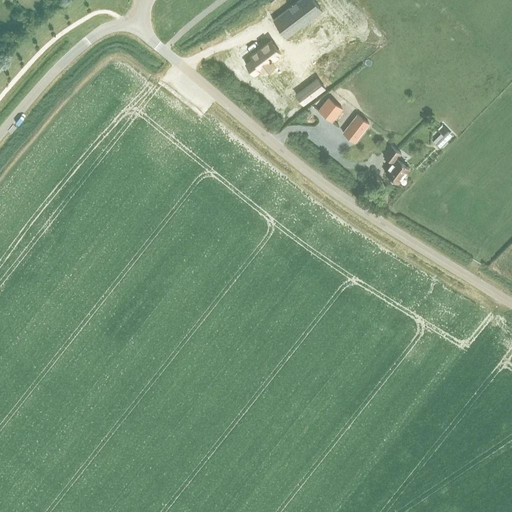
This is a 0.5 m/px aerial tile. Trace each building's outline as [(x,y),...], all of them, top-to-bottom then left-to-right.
[(313,0),(298,0),(272,20),(286,38),(322,11),(313,0)] [(252,59),(245,64),(253,74),(260,69),(263,73),(273,66),(270,61),(280,53),(270,40),(250,56),(252,59)] [(315,80),(295,95),(303,104),(322,90),(315,80)] [(317,110),(332,122),(342,108),(327,97),(317,110)] [(357,114),(343,133),(354,142),(369,123),(357,114)] [(448,131),(443,136),(435,144),(439,148),(447,140),(452,135),(448,131)] [(396,158),(400,153),(390,145),(383,155),(393,163),(392,164),(392,163),(388,168),(389,168),(385,173),(392,179),(391,181),(395,184),(396,182),(397,183),(398,182),(409,168),(404,164),(401,162),(396,158)]
